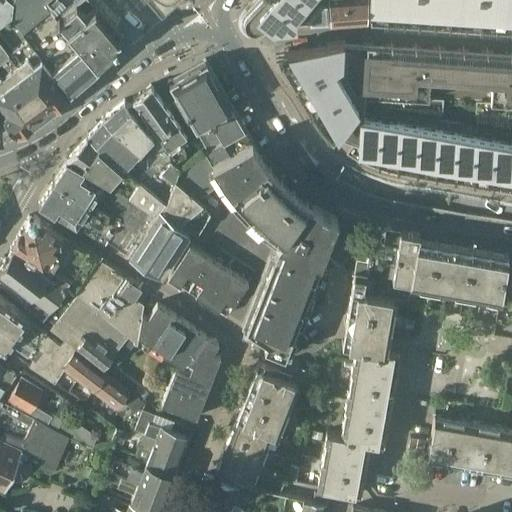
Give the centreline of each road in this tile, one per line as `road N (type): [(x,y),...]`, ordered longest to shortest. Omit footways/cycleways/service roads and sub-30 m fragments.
road 1 (residential): [(14,192),(235,333),(173,511)]
road 2 (residential): [(235,49),(348,28),(511,40)]
road 3 (secondary): [(235,49),(304,163),(356,198)]
road 4 (secondary): [(356,198),(511,229)]
road 5 (residential): [(326,334),(356,198)]
road 6 (tertiary): [(43,138),(151,51)]
road 7 (residential): [(427,494),(397,454),(412,382)]
